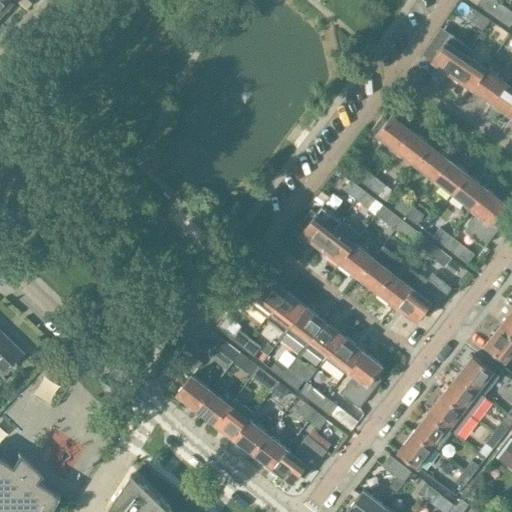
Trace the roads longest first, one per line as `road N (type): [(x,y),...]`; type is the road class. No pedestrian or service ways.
road 1 (residential): [(269,244),(396,68)]
road 2 (residential): [(146,402),(0,262)]
road 3 (residential): [(146,402),(269,244)]
road 4 (residential): [(422,361),(269,244)]
road 5 (residential): [(422,361),(305,511)]
road 6 (residential): [(279,511),(146,402)]
road 7 (residential): [(511,245),(422,361)]
road 8 (residential): [(511,149),(396,68)]
